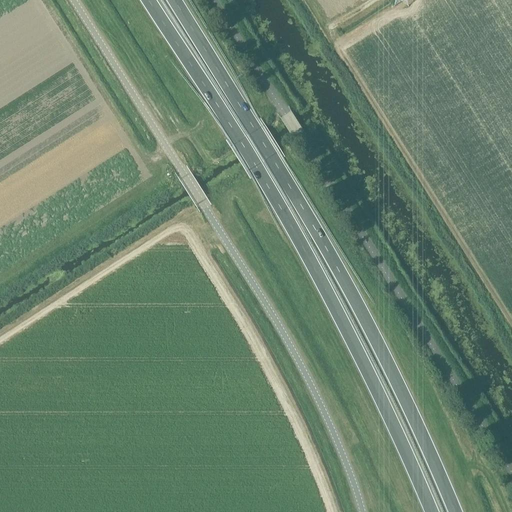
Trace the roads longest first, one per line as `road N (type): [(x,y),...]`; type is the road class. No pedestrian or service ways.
road 1 (unclassified): [(361,511),(337,442),(280,328),(73,0)]
road 2 (trunk): [(149,0),(304,250),(431,511)]
road 3 (trunk): [(454,511),(359,308),(173,0)]
